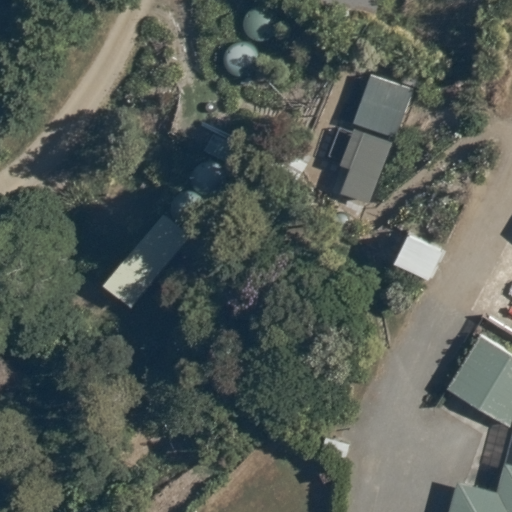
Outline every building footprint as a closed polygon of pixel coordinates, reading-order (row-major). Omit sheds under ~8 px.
[(372,0),(303,0),(368,15),(372,0)] [(410,84),(368,68),(348,117),(390,134),(410,84)] [(189,231),(168,213),(128,261),(149,279),(189,231)] [(511,415),(511,353),(474,332),(442,386),(507,424),(511,415)] [(442,511),(511,511),(511,452),(505,480),(452,468),(442,511)]
